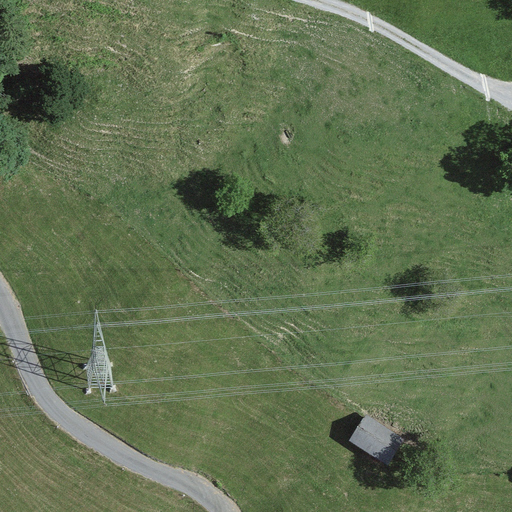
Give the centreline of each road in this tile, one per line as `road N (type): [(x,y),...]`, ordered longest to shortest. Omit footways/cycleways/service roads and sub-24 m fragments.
road 1 (tertiary): [(220,511),(200,490),(93,438),(23,362),(0,310)]
road 2 (track): [(511,93),(462,79),(353,12),(316,0)]
